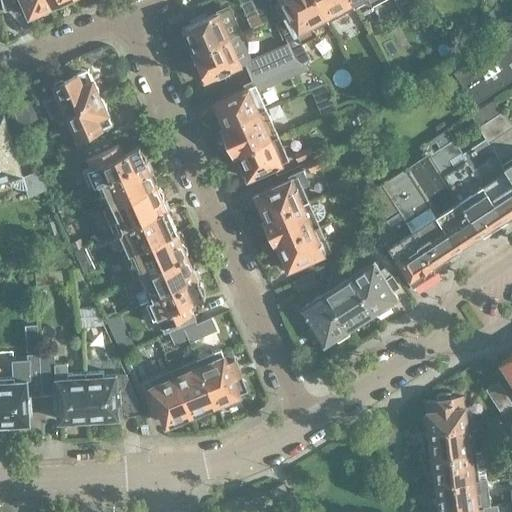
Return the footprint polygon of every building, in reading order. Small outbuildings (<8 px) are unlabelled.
[(0,0),(1,5),(4,10),(22,2),(28,15),(51,5),(48,0),(0,0)] [(251,0),(257,12),(262,23),(276,17),(268,0),(251,0)] [(280,0),(289,16),(287,17),(293,28),(283,33),(288,44),(292,53),(294,57),(302,62),(310,58),(304,48),(301,42),(317,33),(314,27),(327,20),(316,0),(280,0)] [(316,0),(327,20),(354,6),(351,0),(316,0)] [(351,0),(354,6),(365,0),(369,0),(372,4),(379,0),(397,0),(403,9),(419,0),(418,0),(351,0)] [(193,53),(239,33),(228,6),(197,20),(196,17),(190,20),(191,23),(182,27),(188,40),(187,43),(187,47),(189,49),(192,51),(193,53)] [(257,12),(247,17),(252,27),(262,23),(257,12)] [(511,32),(454,70),(475,102),(511,78),(511,32)] [(239,33),(193,53),(204,79),(238,63),(239,64),(250,59),(239,34),(240,33),(239,33)] [(267,61),(270,67),(284,61),(294,57),(292,53),(288,44),(265,55),(267,61)] [(284,61),(270,67),(275,79),(289,73),(284,61)] [(50,117),(66,110),(100,96),(90,73),(84,75),(82,70),(54,83),(58,93),(43,100),(50,117)] [(215,104),(224,126),(265,108),(255,84),(215,102),(215,104)] [(100,96),(66,110),(77,137),(106,125),(103,119),(109,117),(100,96)] [(35,98),(24,103),(33,125),(45,120),(35,98)] [(470,113),(481,130),(486,137),(506,168),(511,177),(511,125),(494,98),(470,113)] [(33,125),(24,103),(13,108),(22,129),(33,125)] [(265,108),(224,126),(236,153),(278,135),(265,108)] [(0,174),(4,174),(6,178),(10,184),(16,188),(23,189),(28,189),(29,194),(44,187),(37,171),(23,175),(18,170),(13,154),(15,153),(8,131),(6,131),(1,115),(0,115),(0,174)] [(423,144),(429,152),(439,168),(442,171),(483,235),(506,220),(483,183),(463,152),(447,128),(423,144)] [(278,135),(236,153),(246,175),(249,177),(288,159),(278,135)] [(486,137),(463,152),(483,183),(506,220),(511,216),(511,177),(506,168),(486,137)] [(84,168),(86,172),(91,184),(98,182),(146,161),(139,144),(122,152),(118,142),(96,152),(93,146),(69,156),(73,163),(80,159),(84,168)] [(298,161),(313,154),(309,145),(293,153),(298,161)] [(429,152),(405,168),(459,251),(483,235),(442,171),(439,168),(429,152)] [(310,172),(329,164),(325,153),(306,161),(310,172)] [(146,161),(98,182),(102,192),(106,190),(112,204),(156,184),(146,161)] [(254,194),(265,219),(309,200),(302,186),(309,183),(302,168),(288,175),(289,178),(254,194)] [(382,183),(399,210),(433,263),(446,254),(451,256),(459,251),(405,168),(382,183)] [(433,263),(399,210),(381,182),(376,186),(375,216),(380,219),(389,212),(391,215),(375,226),(402,266),(399,267),(412,287),(438,271),(433,263)] [(156,184),(112,204),(103,208),(114,232),(119,230),(119,229),(167,208),(156,184)] [(309,200),(265,219),(263,220),(274,244),(276,244),(319,224),(318,220),(320,219),(324,216),(325,210),(323,206),(318,203),(313,204),(311,205),(309,200)] [(119,229),(119,230),(129,251),(177,230),(167,208),(119,229)] [(69,238),(78,234),(73,223),(64,227),(69,238)] [(319,224),(276,244),(287,269),(331,250),(319,224)] [(177,230),(129,251),(133,262),(137,260),(143,274),(187,254),(177,230)] [(137,297),(139,303),(198,278),(187,254),(143,274),(149,286),(145,288),(147,292),(137,297)] [(90,257),(80,261),(84,271),(93,267),(94,266),(90,257)] [(374,260),(350,275),(373,311),(397,296),(393,290),(399,286),(385,265),(380,269),(374,260)] [(93,267),(84,271),(90,283),(99,279),(93,267)] [(312,271),(293,280),(298,292),(319,282),(312,271)] [(350,275),(324,292),(347,328),(373,311),(350,275)] [(198,278),(139,303),(143,313),(154,308),(161,324),(164,332),(167,331),(195,318),(188,301),(205,294),(198,278)] [(347,328),(324,292),(301,307),(313,325),(307,329),(312,337),(318,333),(324,343),(347,328)] [(100,307),(106,319),(116,314),(111,302),(100,307)] [(184,328),(190,341),(217,329),(212,316),(184,328)] [(167,331),(157,336),(163,349),(173,345),(167,331)] [(220,347),(196,357),(215,403),(247,389),(234,357),(226,360),(220,347)] [(511,352),(500,360),(511,378),(511,352)] [(13,375),(0,376),(0,422),(1,422),(1,423),(4,426),(8,427),(11,425),(14,422),(14,421),(26,421),(26,411),(31,411),(30,394),(42,393),(40,355),(28,356),(28,361),(12,363),(13,375)] [(53,355),(40,355),(42,393),(52,392),(53,410),(60,409),(60,418),(87,416),(84,372),(67,373),(67,376),(54,376),(53,355)] [(196,357),(170,368),(189,413),(215,403),(196,357)] [(189,413),(170,368),(147,378),(152,391),(147,393),(155,414),(161,412),(165,421),(172,418),(173,420),(189,413)] [(103,370),(84,372),(87,416),(115,414),(114,405),(120,405),(121,409),(142,409),(127,373),(116,373),(103,374),(103,370)] [(511,407),(511,402),(498,381),(486,388),(502,412),(511,408),(511,407)] [(427,410),(426,410),(428,428),(471,423),(469,405),(463,405),(462,395),(451,396),(451,390),(436,392),(436,398),(426,399),(427,410)] [(471,423),(428,428),(431,456),(474,451),(471,423)] [(474,451),(431,456),(435,483),(478,478),(486,477),(483,450),(474,451)] [(478,478),(435,483),(438,511),(481,505),(479,485),(478,478)] [(269,488),(273,497),(287,490),(282,482),(269,488)]
